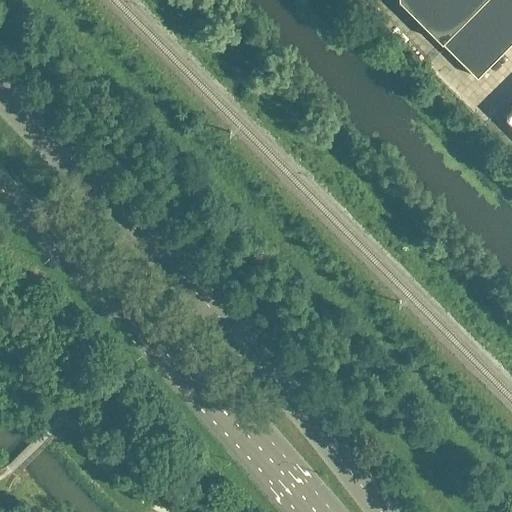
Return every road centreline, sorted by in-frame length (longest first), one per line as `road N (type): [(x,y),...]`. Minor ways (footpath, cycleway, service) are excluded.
road 1 (primary): [(381,511),(273,377),(0,96)]
road 2 (primary): [(0,187),(313,511)]
